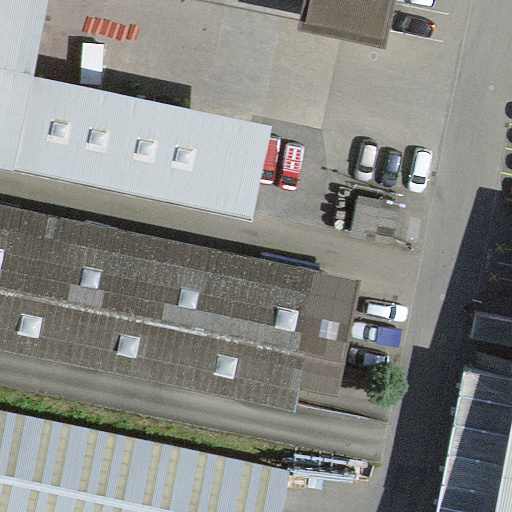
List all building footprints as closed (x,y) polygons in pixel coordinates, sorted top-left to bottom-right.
[(39,0),(0,0),(0,144),(248,195),(265,110),(27,61),(39,0)] [(307,0),(305,10),(378,25),(383,0),(307,0)] [(351,289),(0,213),(0,347),(285,409),(291,380),(330,388),(351,289)] [(271,511),(279,476),(0,417),(0,511),(271,511)] [(511,511),(511,469),(503,511),(511,511)]
